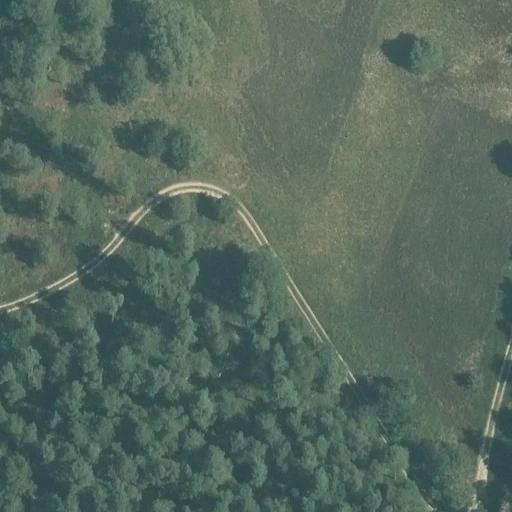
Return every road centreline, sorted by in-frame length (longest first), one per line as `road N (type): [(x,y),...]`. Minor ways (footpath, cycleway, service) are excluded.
road 1 (track): [(0,313),(88,270),(162,193),(200,185),(225,193),(434,511)]
road 2 (track): [(511,347),(472,511)]
